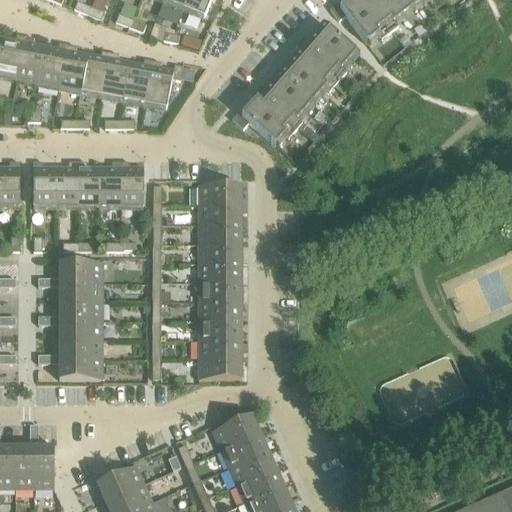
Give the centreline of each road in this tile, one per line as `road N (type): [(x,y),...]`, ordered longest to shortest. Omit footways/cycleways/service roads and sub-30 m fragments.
road 1 (residential): [(270,390),(265,164),(234,149),(169,150)]
road 2 (residential): [(0,414),(169,415),(207,397),(270,390)]
road 3 (residential): [(169,150),(282,0)]
road 4 (residential): [(169,150),(0,151)]
road 5 (residential): [(324,511),(270,390)]
